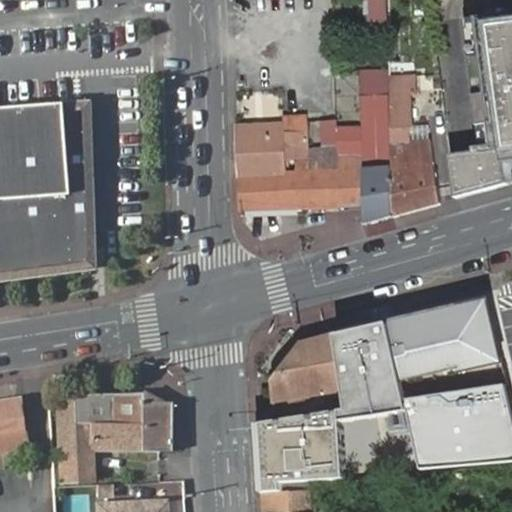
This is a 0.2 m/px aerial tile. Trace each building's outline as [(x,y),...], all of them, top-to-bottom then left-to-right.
[(368,0),(368,19),(390,19),(390,0),(368,0)] [(457,198),(490,189),(511,183),(511,12),(465,19),(482,146),(475,147),(475,152),(451,156),(457,198)] [(385,71),(364,72),(365,86),(386,85),(385,71)] [(413,72),(391,72),(391,95),(392,101),(414,101),(413,72)] [(363,95),(364,126),(365,156),(366,167),(393,166),(392,127),(392,101),(391,95),(363,95)] [(392,101),(392,127),(411,126),(431,126),(428,100),(414,101),(392,101)] [(0,282),(92,271),(86,101),(0,108),(0,282)] [(286,115),(286,122),(287,160),(310,160),(310,148),(309,114),(286,115)] [(322,120),(323,147),(339,145),(339,127),(338,120),(322,120)] [(286,122),(237,123),(240,175),(287,175),(287,160),(286,122)] [(364,126),(339,127),(339,145),(340,156),(365,156),(364,126)] [(393,215),(440,202),(432,141),(411,141),(411,126),(392,127),(393,166),(393,215)] [(287,175),(240,175),(242,212),(367,209),(366,167),(365,156),(340,156),(339,145),(323,147),(310,148),(310,160),(287,160),(287,175)] [(393,166),(366,167),(367,209),(367,223),(393,215),(393,166)] [(411,412),(425,471),(511,465),(511,383),(490,300),(410,316),(389,322),(388,322),(389,326),(411,412)] [(389,326),(337,339),(346,396),(349,412),(342,412),(343,425),(411,412),(389,326)] [(337,339),(336,334),(301,341),(273,383),(275,408),(320,400),(346,396),(337,339)] [(139,395),(59,396),(61,479),(91,478),(91,450),(139,450),(139,395)] [(139,450),(151,450),(170,449),(169,401),(151,400),(150,395),(139,395),(139,450)] [(17,399),(0,401),(0,452),(24,448),(22,432),(17,399)] [(343,425),(342,412),(264,422),(270,493),(285,492),(285,483),(349,479),(343,425)] [(113,495),(112,483),(102,484),(103,496),(113,495)] [(315,511),(314,490),(288,492),(289,511),(315,511)] [(289,511),(288,492),(285,492),(270,493),(265,494),(265,511),(289,511)] [(161,511),(161,502),(97,505),(97,511),(161,511)]
